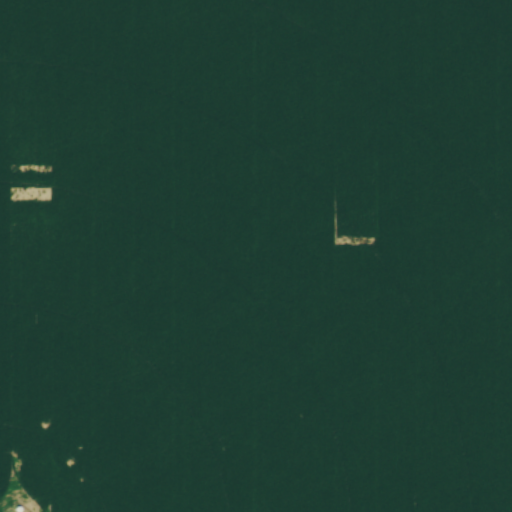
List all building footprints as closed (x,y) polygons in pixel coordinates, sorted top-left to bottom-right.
[(326,322),(341,315),(331,291),(316,297),(326,322)] [(452,386),(461,453),(476,459),(471,471),(475,507),(473,511),(511,511),(511,462),(497,374),(477,367),(475,373),(471,373),(467,384),(452,386)] [(409,394),(399,394),(399,376),(378,376),(378,404),(388,404),(388,414),(396,414),(396,420),(409,420),(409,394)] [(332,411),(312,412),(312,396),(293,397),(297,487),(313,486),(314,503),(335,502),(333,459),(335,459),(332,411)] [(386,468),(398,468),(398,465),(411,465),(411,450),(416,450),(415,430),(395,431),(394,421),(384,422),(386,468)] [(244,446),(225,448),(226,450),(211,452),(214,478),(217,477),(219,491),(250,487),(244,446)]
